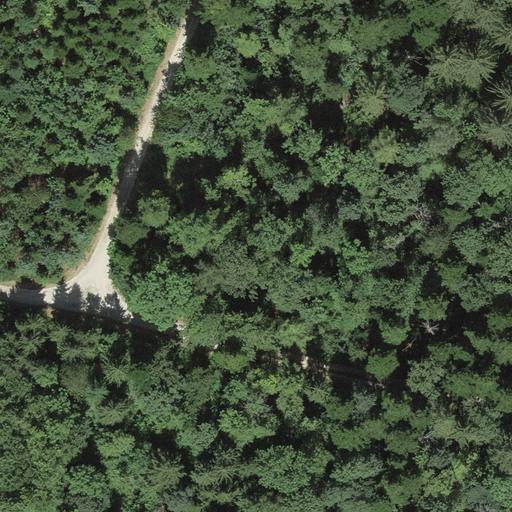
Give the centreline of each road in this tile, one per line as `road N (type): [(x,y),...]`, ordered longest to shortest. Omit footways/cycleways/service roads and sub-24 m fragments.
road 1 (track): [(83,300),(511,406)]
road 2 (track): [(83,300),(202,0)]
